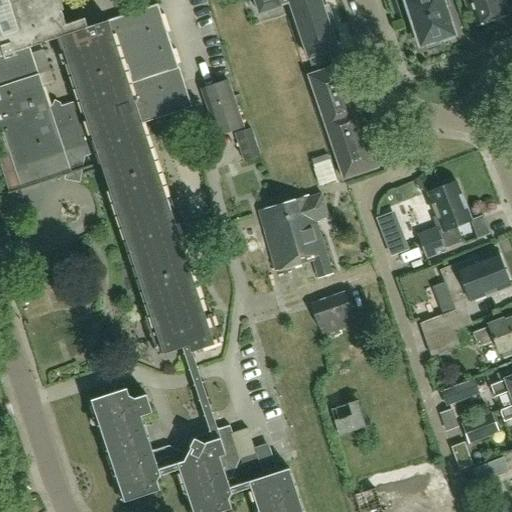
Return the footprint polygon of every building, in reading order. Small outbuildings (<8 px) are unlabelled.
[(0,0),(0,46),(67,24),(58,0),(0,0)] [(338,49),(322,0),(256,0),(260,12),(291,2),(313,69),(335,61),(332,51),(338,49)] [(440,40),(455,35),(446,6),(449,5),(447,0),(404,0),(410,19),(412,18),(421,46),(426,45),(428,47),(440,43),(440,40)] [(464,0),(465,2),(469,1),(477,24),(491,19),(497,23),(504,20),(507,14),(507,13),(502,0),(464,0)] [(0,96),(1,99),(0,99),(0,133),(4,132),(17,171),(23,189),(65,175),(82,169),(85,157),(98,152),(101,163),(151,314),(145,316),(146,319),(155,345),(178,337),(182,348),(185,354),(192,352),(221,343),(211,314),(206,315),(176,222),(169,202),(155,161),(154,156),(143,124),(193,107),(163,16),(147,8),(87,28),(83,18),(67,24),(0,46),(0,96)] [(343,63),(309,75),(344,179),(379,168),(343,63)] [(244,126),(228,80),(203,89),(218,135),(244,126)] [(250,130),(235,136),(244,162),(259,157),(250,130)] [(443,184),(442,188),(429,193),(438,216),(434,217),(438,227),(419,234),(428,258),(448,250),(446,247),(463,240),(457,225),(472,219),(458,182),(455,183),(451,181),(443,184)] [(285,204),(303,264),(314,261),(319,278),(333,274),(317,221),(329,217),(323,194),(309,198),(309,197),(285,204)] [(277,271),(303,264),(285,204),(260,211),(277,271)] [(428,340),(456,329),(473,323),(465,302),(471,299),(472,300),(510,285),(498,253),(479,260),(478,256),(441,271),(456,310),(421,323),(428,340)] [(345,291),(312,303),(323,337),(357,325),(345,291)] [(511,318),(506,321),(505,319),(490,324),(491,327),(474,333),(479,346),(496,340),(500,351),(502,350),(505,357),(511,354),(511,318)] [(456,329),(428,340),(433,355),(461,345),(456,329)] [(265,343),(248,347),(262,404),(279,400),(265,343)] [(233,474),(241,458),(256,453),(248,428),(233,433),(230,425),(222,428),(225,437),(221,438),(192,353),(185,355),(213,440),(204,443),(195,439),(194,439),(190,447),(191,448),(187,455),(170,446),(152,453),(158,470),(177,464),(184,484),(187,483),(190,492),(186,494),(186,495),(187,494),(192,509),(195,508),(196,511),(220,511),(232,508),(214,457),(219,456),(226,476),(233,474)] [(500,382),(491,385),(495,397),(511,391),(511,394),(511,368),(497,374),(500,382)] [(446,406),(480,394),(474,379),(440,392),(446,406)] [(125,502),(161,490),(127,389),(91,400),(97,416),(99,415),(102,424),(98,425),(99,427),(100,426),(105,441),(108,440),(110,449),(107,451),(107,452),(108,451),(113,466),(116,465),(119,474),(115,476),(115,477),(116,476),(121,491),(124,490),(127,500),(124,501),(125,502)] [(141,417),(153,413),(147,394),(135,398),(141,417)] [(505,421),(511,418),(511,405),(500,410),(505,421)] [(499,433),(491,413),(461,424),(469,444),(499,433)] [(504,458),(473,470),(479,484),(509,472),(504,458)] [(298,511),(286,474),(251,486),(256,502),(258,501),(261,510),(258,511),(257,511),(298,511)] [(382,511),(381,508),(377,496),(375,488),(353,495),(358,511),(382,511)]
